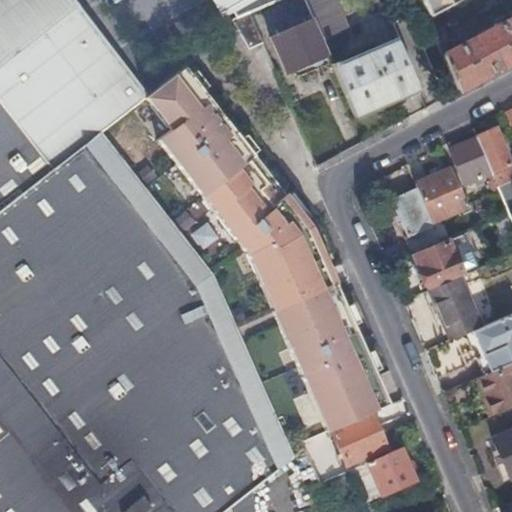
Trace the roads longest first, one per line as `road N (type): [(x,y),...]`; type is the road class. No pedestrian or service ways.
road 1 (residential): [(327,186),(469,511)]
road 2 (residential): [(327,186),(511,87)]
